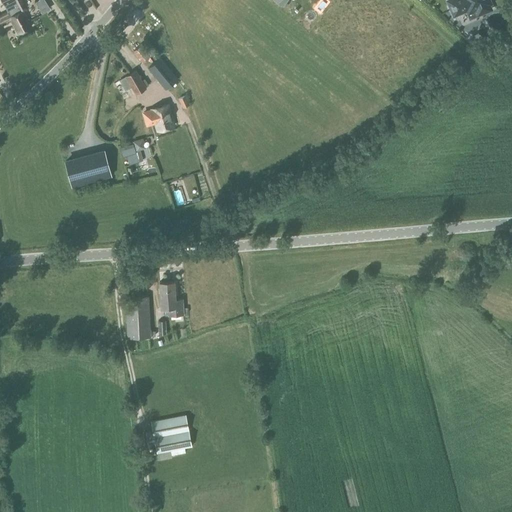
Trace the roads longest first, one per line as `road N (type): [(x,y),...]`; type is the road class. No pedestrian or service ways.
road 1 (unclassified): [(0,264),(511,226)]
road 2 (unknown): [(112,255),(148,511)]
road 3 (unclassified): [(121,0),(0,122)]
